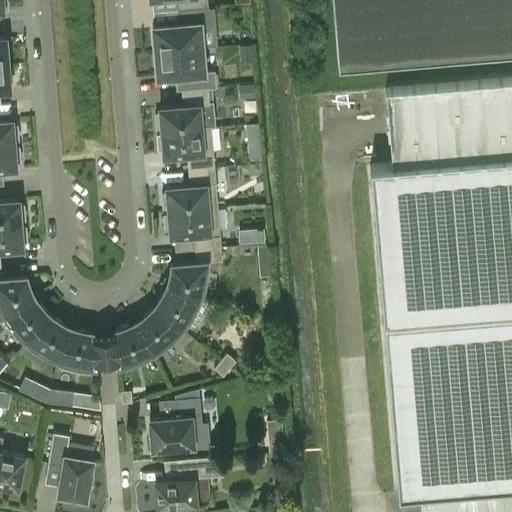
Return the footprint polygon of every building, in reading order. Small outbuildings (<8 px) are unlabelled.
[(207,6),(207,5),(206,0),(176,0),(177,8),(207,6)] [(511,0),(331,0),(337,61),(511,46),(511,0)] [(207,7),(207,6),(177,8),(178,20),(150,22),(152,50),(217,45),(214,6),(207,7)] [(0,62),(7,62),(7,57),(9,54),(8,44),(5,42),(5,36),(0,36),(0,62)] [(176,89),(182,88),(215,85),(214,69),(207,69),(205,46),(217,45),(152,50),(155,78),(175,77),(176,89)] [(0,88),(9,88),(9,82),(11,79),(10,70),(8,67),(7,62),(0,62),(0,88)] [(511,511),(511,76),(385,87),(391,162),(369,163),(397,491),(419,489),(420,511),(511,511)] [(201,127),(201,126),(215,125),(212,86),(215,86),(215,85),(182,88),(183,104),(159,106),(159,112),(155,112),(156,127),(161,127),(161,130),(201,127)] [(0,142),(13,142),(13,139),(18,139),(17,124),(12,124),(11,118),(0,118),(0,142)] [(187,152),(188,168),(213,166),(211,150),(203,151),(201,127),(161,130),(161,133),(156,134),(158,149),(162,148),(163,154),(187,152)] [(0,142),(0,167),(15,166),(15,160),(20,160),(19,145),(14,145),(13,142),(0,142)] [(167,206),(168,210),(216,206),(213,166),(188,168),(190,183),(166,185),(166,191),(161,192),(162,207),(167,206)] [(0,224),(20,222),(19,219),(25,218),(23,203),(19,204),(18,198),(0,199),(0,224)] [(194,232),(195,247),(219,245),(216,206),(168,210),(168,213),(163,213),(164,228),(169,228),(170,234),(194,232)] [(0,248),(22,246),(22,240),(26,240),(25,225),(20,226),(20,222),(0,224),(0,248)] [(220,258),(219,245),(195,247),(196,259),(171,262),(170,267),(170,270),(169,273),(168,278),(166,283),(199,296),(200,291),(202,287),(203,282),(204,277),(205,272),(206,267),(206,263),(206,259),(220,258)] [(0,304),(1,307),(4,312),(34,294),(31,289),(29,284),(28,282),(27,278),(25,274),(0,276),(0,272),(0,304)] [(197,299),(199,296),(166,283),(164,287),(162,291),(161,293),(158,298),(156,301),(154,303),(181,326),(184,322),(186,318),(189,315),(192,310),(195,304),(197,299)] [(35,295),(34,294),(4,312),(6,315),(9,319),(11,322),(14,326),(18,330),(20,333),(23,335),(26,339),(49,312),(45,308),(40,303),(37,299),(35,295)] [(139,317),(135,319),(153,349),(159,346),(162,344),(168,338),(174,333),(176,331),(181,326),(154,303),(149,308),(145,312),(141,315),(139,317)] [(53,315),(49,312),(26,339),(32,343),(37,347),(41,349),(47,352),(51,355),(57,357),(69,324),(65,322),(59,319),(55,317),(53,315)] [(118,359),(118,363),(123,362),(128,360),(133,359),(138,357),(145,354),(153,349),(135,319),(129,322),(124,324),(119,326),(115,327),(116,334),(118,359)] [(92,335),(91,329),(87,329),(81,328),(75,326),(71,325),(69,324),(57,357),(63,359),(68,361),(76,363),(80,363),(86,364),(94,365),(94,360),(92,335)] [(106,334),(92,335),(94,360),(107,360),(118,359),(116,334),(106,334)] [(226,351),(220,359),(229,367),(235,359),(226,351)] [(223,374),(229,367),(220,359),(213,367),(223,374)] [(18,387),(46,401),(49,387),(24,375),(18,387)] [(198,386),(175,393),(175,397),(199,395),(198,386)] [(74,390),(49,387),(46,401),(72,404),(74,390)] [(130,389),(120,389),(121,402),(131,401),(130,389)] [(191,421),(201,420),(199,395),(175,397),(173,397),(175,415),(149,417),(150,434),(147,437),(148,446),(153,450),(162,449),(165,446),(193,443),(191,421)] [(67,498),(75,499),(78,496),(85,497),(92,458),(65,453),(69,434),(53,431),(48,461),(62,463),(57,492),(65,494),(67,498)] [(18,487),(24,454),(0,449),(3,436),(0,435),(0,483),(1,484),(1,487),(14,489),(14,487),(18,487)] [(156,505),(196,502),(210,501),(208,475),(222,474),(220,455),(184,458),(186,471),(172,472),(167,478),(154,479),(156,505)]
